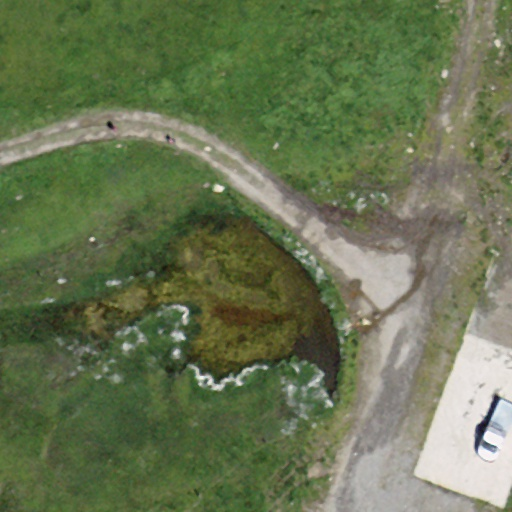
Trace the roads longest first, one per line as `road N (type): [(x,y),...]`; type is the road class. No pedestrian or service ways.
road 1 (track): [(487,0),(431,277),(358,511)]
road 2 (track): [(431,277),(191,154),(134,142),(0,164)]
